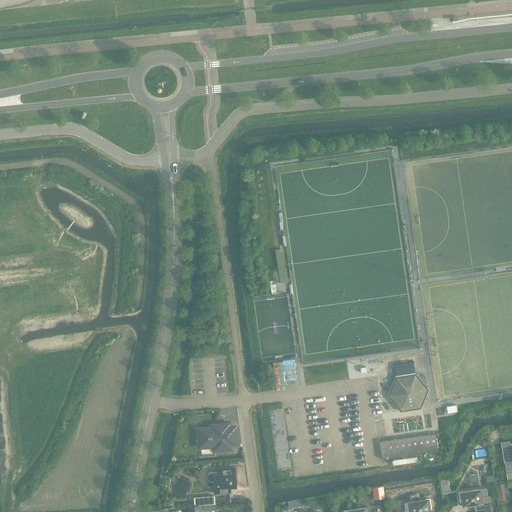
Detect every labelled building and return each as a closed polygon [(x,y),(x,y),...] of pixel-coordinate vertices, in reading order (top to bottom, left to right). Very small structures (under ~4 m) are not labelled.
[(286,282),(282,250),(275,250),(280,282),(286,282)] [(299,383),(295,358),(273,361),(277,386),(299,383)] [(420,408),(427,390),(415,374),(395,377),(388,396),(400,411),(420,408)] [(208,432),(208,429),(198,429),(198,438),(197,438),(197,446),(199,445),(199,447),(213,446),(213,450),(230,449),(230,445),(237,445),(236,427),(235,427),(235,428),(229,428),(229,426),(226,426),(225,425),(215,426),(215,427),(212,427),(212,431),(208,432)] [(381,459),(383,459),(438,451),(435,434),(379,442),(381,459)] [(502,442),(503,450),(507,473),(511,472),(511,443),(509,444),(509,441),(502,442)] [(218,472),(211,472),(210,472),(209,473),(208,473),(207,474),(207,475),(206,475),(206,476),(206,477),(206,478),(206,479),(207,480),(207,481),(208,482),(210,482),(211,483),(213,482),(214,493),(229,492),(229,487),(236,487),(234,469),(217,470),(218,472)] [(504,483),(496,484),(498,496),(506,494),(504,483)] [(382,485),(372,487),(373,491),(377,491),(378,499),(384,498),(382,485)] [(487,511),(494,511),(493,508),(491,496),(481,497),(480,490),(458,493),(460,502),(462,502),(463,506),(476,504),(477,511),(487,511)] [(402,511),(429,511),(429,509),(431,509),(430,499),(420,501),(419,496),(417,495),(411,496),(410,497),(411,502),(404,503),(405,511),(402,511)] [(198,497),(193,497),(194,506),(199,506),(215,504),(215,496),(198,497)]
